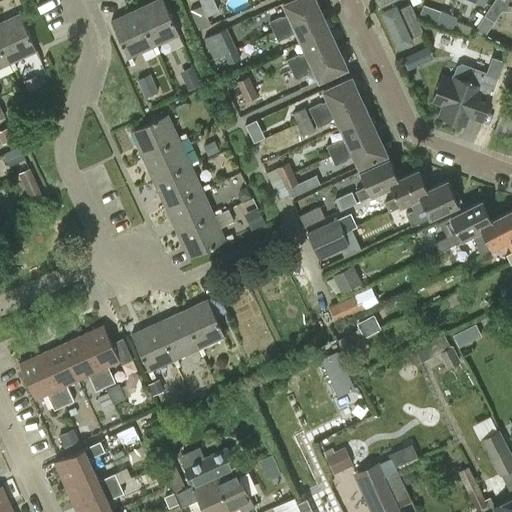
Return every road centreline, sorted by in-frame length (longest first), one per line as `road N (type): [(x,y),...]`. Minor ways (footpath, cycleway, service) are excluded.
road 1 (residential): [(323,285),(295,232),(124,295),(108,261)]
road 2 (residential): [(108,261),(69,164),(69,126),(91,66),(73,0)]
road 3 (residential): [(511,179),(435,151),(413,132),(352,0)]
